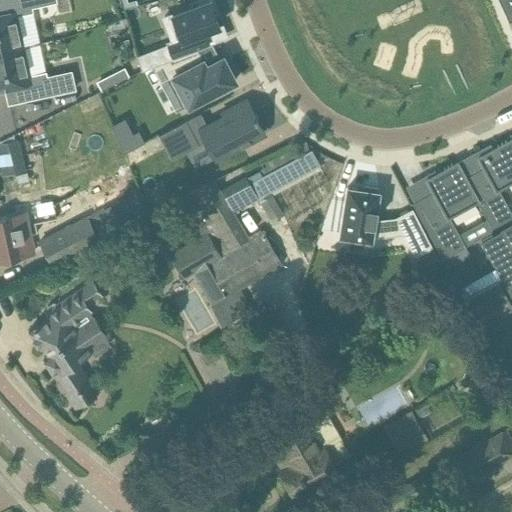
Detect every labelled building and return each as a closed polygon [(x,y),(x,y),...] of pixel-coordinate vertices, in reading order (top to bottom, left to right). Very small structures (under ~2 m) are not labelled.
[(0,0),(0,51),(24,46),(17,15),(33,11),(32,7),(57,2),(57,0),(0,0)] [(192,5),(165,15),(174,40),(168,43),(174,58),(198,48),(208,44),(203,31),(220,25),(215,13),(219,11),(214,0),(194,0),(191,1),(192,5)] [(511,0),(499,0),(509,21),(511,19),(511,0)] [(75,88),(71,69),(47,74),(47,71),(30,74),(24,46),(0,51),(0,88),(5,87),(9,103),(75,88)] [(174,58),(152,66),(160,82),(173,75),(188,104),(188,105),(236,79),(233,73),(236,71),(230,59),(226,61),(223,55),(219,57),(206,64),(198,48),(174,58)] [(129,67),(100,78),(104,90),(133,79),(129,67)] [(117,89),(119,126),(155,125),(154,88),(117,89)] [(200,112),(158,134),(171,158),(200,144),(199,143),(206,139),(216,158),(264,133),(256,118),(258,117),(256,112),(254,113),(237,122),(231,112),(223,116),(207,124),(201,127),(195,115),(201,112),(200,112)] [(145,141),(138,129),(133,132),(118,140),(123,153),(136,146),(145,141)] [(457,161),(456,162),(477,200),(478,203),(487,218),(492,227),(511,216),(511,212),(498,187),(511,179),(511,140),(511,138),(493,148),(478,156),(484,166),(466,176),(457,161)] [(32,172),(25,142),(3,147),(10,177),(32,172)] [(143,160),(136,146),(123,153),(129,167),(143,160)] [(434,190),(412,202),(443,257),(456,250),(465,245),(459,233),(449,215),(477,200),(456,162),(436,173),(427,178),(434,190)] [(320,179),(291,164),(264,217),(293,232),(320,179)] [(251,240),(215,180),(187,194),(198,213),(209,232),(223,256),(203,267),(220,299),(282,264),(264,232),(251,240)] [(348,186),(341,233),(371,238),(371,237),(404,233),(415,256),(433,247),(428,238),(412,207),(395,216),(396,218),(375,221),(377,207),(376,207),(379,188),(364,186),(363,189),(348,186)] [(87,216),(40,240),(51,262),(98,238),(141,215),(147,212),(136,191),(127,196),(106,207),(87,216)] [(0,217),(0,259),(0,260),(34,252),(28,228),(24,229),(21,213),(0,217)] [(511,222),(500,229),(501,230),(511,251),(511,222)] [(465,297),(463,299),(477,325),(501,312),(511,306),(507,298),(511,294),(511,251),(501,230),(493,235),(481,241),(495,267),(501,278),(465,297)] [(185,277),(203,267),(223,256),(209,232),(197,238),(171,253),(185,277)] [(34,326),(29,330),(40,347),(43,346),(48,354),(44,357),(52,369),(56,366),(59,370),(53,374),(57,379),(56,383),(61,391),(65,392),(68,395),(67,396),(75,408),(100,391),(93,381),(92,382),(77,360),(92,350),(89,346),(107,334),(94,315),(91,317),(88,312),(92,309),(89,304),(102,295),(103,295),(92,278),(91,279),(56,303),(53,302),(47,306),(47,309),(44,311),(48,317),(39,323),(38,322),(33,325),(34,326)] [(419,308),(417,320),(429,321),(430,310),(419,308)] [(305,415),(273,433),(292,466),(282,471),(295,494),(337,470),(333,463),(350,454),(322,405),(305,415)] [(424,433),(411,410),(384,425),(397,448),(424,433)] [(468,451),(481,475),(511,457),(511,437),(507,428),(468,451)]
